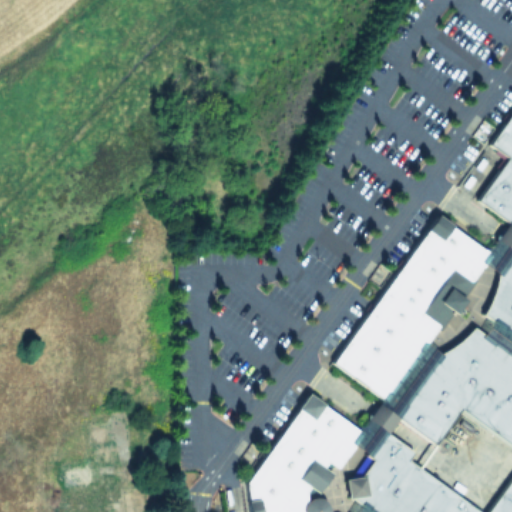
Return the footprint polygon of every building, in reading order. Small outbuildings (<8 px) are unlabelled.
[(503,221),(511,208),(511,105),(485,143),(504,156),(473,199),(503,221)] [(492,271),(487,267),(481,263),(489,252),(485,250),(497,233),(505,222),(503,221),(511,208),(511,253),(507,250),(492,271)] [(377,396),(416,341),(420,344),(434,325),(437,328),(449,311),(452,313),(462,299),(459,297),(472,278),(471,277),(481,263),(489,252),(485,250),(434,214),(329,362),(377,396)] [(511,336),(490,321),(479,314),(487,299),(492,282),(492,272),(492,271),(507,250),(511,253),(511,336)] [(490,321),(511,336),(511,356),(481,334),(486,327),(490,321)] [(511,511),(511,356),(481,334),(469,326),(461,337),(449,346),(435,354),(393,416),(395,418),(431,444),(457,409),(511,447),(511,472),(482,511),(478,511),(405,460),(409,453),(383,435),(380,433),(364,454),(363,455),(370,460),(358,476),(342,478),(346,499),(349,498),(357,504),(368,511),(511,511)] [(435,354),(393,416),(395,418),(390,426),(383,435),(380,433),(364,454),(358,450),(351,445),(359,433),(355,431),(369,411),(379,397),(377,396),(416,341),(420,344),(429,349),(435,354)] [(315,498),(317,498),(322,501),(325,505),(327,510),(327,511),(247,511),(243,483),(305,395),(355,431),(359,433),(351,445),(334,468),(324,461),(320,467),(329,473),(315,493),(315,498)] [(89,450),(127,446),(123,410),(107,412),(108,422),(86,424),(89,450)] [(91,484),(90,466),(60,467),(61,485),(91,484)]
